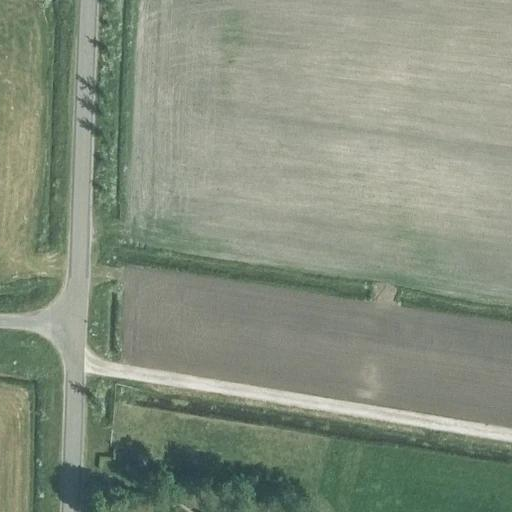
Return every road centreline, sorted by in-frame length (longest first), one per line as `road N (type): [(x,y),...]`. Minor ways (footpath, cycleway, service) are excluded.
road 1 (unclassified): [(77,329),(91,0)]
road 2 (unclassified): [(71,511),(77,329)]
